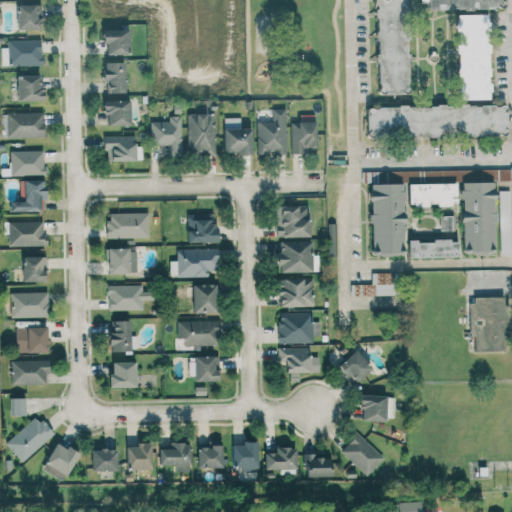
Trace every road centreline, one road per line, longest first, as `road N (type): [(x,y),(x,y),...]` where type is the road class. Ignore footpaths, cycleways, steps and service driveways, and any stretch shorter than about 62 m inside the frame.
road 1 (residential): [(71,0),(83,402)]
road 2 (residential): [(320,180),(74,184)]
road 3 (residential): [(83,402),(106,413),(321,409)]
road 4 (residential): [(245,181),(247,411)]
